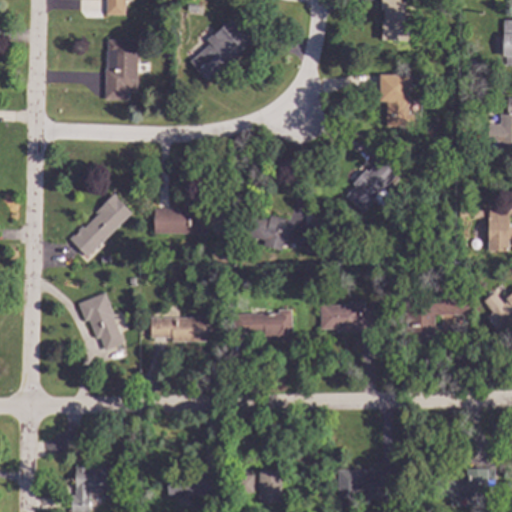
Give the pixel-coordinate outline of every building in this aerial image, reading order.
[(129,0),(129,1),(125,1),(124,15),(105,15),(105,0),(129,0)] [(399,0),(399,2),(405,3),(404,25),(412,25),(411,40),(381,39),(382,21),(383,22),(383,10),(380,10),(380,0),(399,0)] [(250,42),(206,80),(189,61),(209,44),(205,40),(214,32),(216,34),(231,20),(250,42)] [(511,67),(511,20),(503,21),(502,67),(511,67)] [(137,41),(136,90),(127,89),(127,100),(103,99),(104,69),(106,69),(107,40),(137,41)] [(474,67),(466,67),(466,59),(474,59),(474,67)] [(408,126),(385,126),(385,102),(379,102),(379,75),(408,75),(408,126)] [(511,149),(498,149),(498,142),(487,141),(487,124),(499,125),(499,114),(506,114),(506,98),(511,98),(511,149)] [(397,173),(360,213),(344,197),(355,185),(352,183),(365,170),(367,172),(381,157),(397,173)] [(116,196),(115,197),(131,213),(86,257),(68,239),(81,226),(83,228),(97,214),(94,212),(113,193),(116,196)] [(207,234),(153,233),(153,209),(187,209),(187,205),(208,205),(207,234)] [(508,227),(511,227),(511,245),(507,245),(507,251),(487,251),(488,208),(508,209),(508,227)] [(293,222),(292,229),(309,223),(314,241),(295,247),(294,241),(288,243),(288,244),(281,242),(279,250),(262,246),(263,240),(247,236),(252,216),(268,220),(270,216),(293,222)] [(467,315),(433,316),(433,339),(405,340),(404,293),(466,291),(467,315)] [(511,320),(496,332),(485,317),(491,312),(482,301),(493,292),(502,304),(506,301),(504,298),(511,291),(511,320)] [(113,316),(112,317),(123,343),(104,351),(93,324),(90,325),(88,319),(84,321),(77,304),(104,293),(113,316)] [(363,309),(379,308),(379,328),(359,328),(359,332),(335,332),(335,329),(320,330),(319,306),(348,305),(348,302),(363,301),(363,309)] [(291,340),(262,340),(262,333),(233,333),(232,314),(277,314),(277,310),(291,310),(291,340)] [(211,341),(171,342),(171,338),(150,338),(150,318),(211,317),(211,341)] [(115,497),(101,497),(101,490),(88,490),(88,511),(70,511),(70,496),(74,496),(74,467),(115,467),(115,497)] [(395,487),(376,487),(376,499),(362,499),(362,490),(357,490),(357,498),(337,498),(337,470),(395,469),(395,487)] [(486,490),(475,498),(459,498),(459,506),(449,506),(449,498),(436,498),(436,474),(466,473),(466,469),(486,469),(486,490)] [(280,503),(258,503),(257,472),(279,471),(280,503)] [(215,497),(167,498),(166,475),(201,474),(201,473),(215,473),(215,497)] [(252,492),(237,492),(236,476),(252,475),(252,492)]
